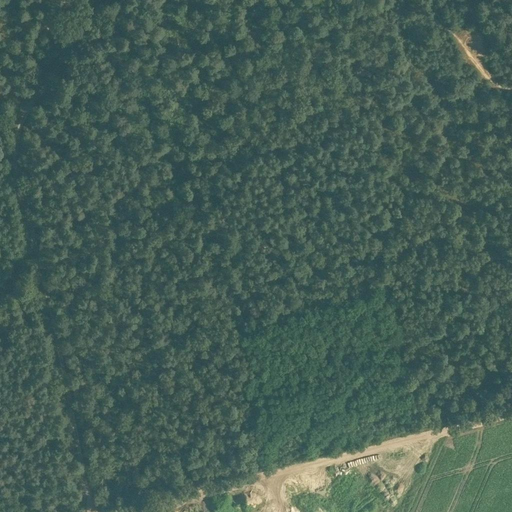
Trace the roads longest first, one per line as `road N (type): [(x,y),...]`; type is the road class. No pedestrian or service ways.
road 1 (track): [(98,0),(29,108),(18,141),(98,511)]
road 2 (track): [(135,511),(511,414)]
